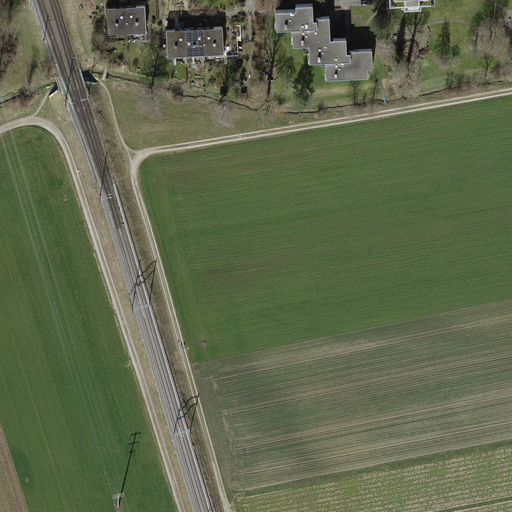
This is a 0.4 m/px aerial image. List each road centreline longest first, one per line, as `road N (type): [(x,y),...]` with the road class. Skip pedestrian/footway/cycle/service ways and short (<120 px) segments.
road 1 (track): [(33,120),(64,143),(179,511)]
road 2 (track): [(511,90),(147,151),(137,161)]
road 3 (track): [(137,161),(134,176),(231,511)]
